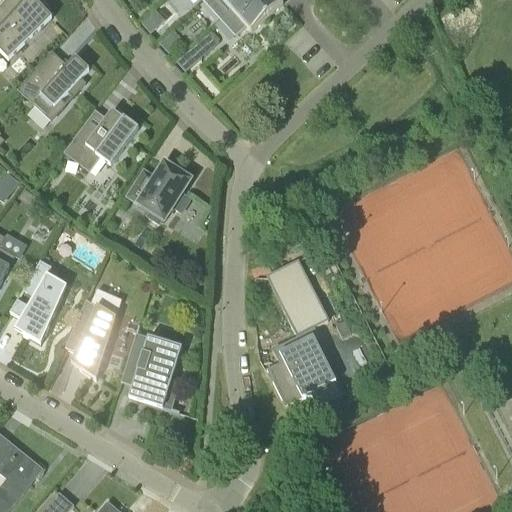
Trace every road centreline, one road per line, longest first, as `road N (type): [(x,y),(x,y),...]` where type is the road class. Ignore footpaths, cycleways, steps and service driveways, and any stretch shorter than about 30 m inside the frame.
road 1 (residential): [(243,511),(248,444),(227,340),(244,178)]
road 2 (residential): [(244,178),(432,0)]
road 3 (residential): [(208,511),(0,385)]
road 4 (residential): [(244,178),(104,0)]
